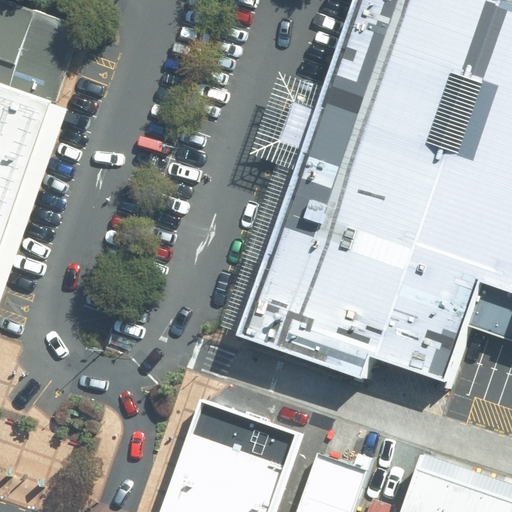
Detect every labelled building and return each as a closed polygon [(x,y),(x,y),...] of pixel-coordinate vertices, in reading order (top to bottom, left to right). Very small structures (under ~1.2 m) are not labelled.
[(85,20),(24,0),(0,0),(0,82),(58,102),(85,20)] [(511,0),(352,0),(346,19),(325,82),(313,116),(306,135),(300,154),(237,339),(291,358),(356,379),(362,360),(397,370),(420,377),(441,384),(461,325),(485,334),(511,343),(511,341),(511,0)] [(0,266),(54,109),(0,90),(0,266)] [(274,511),(301,434),(199,399),(160,511),(274,511)] [(511,511),(511,484),(426,454),(402,511),(511,511)] [(303,511),(353,511),(364,481),(320,465),(303,511)]
